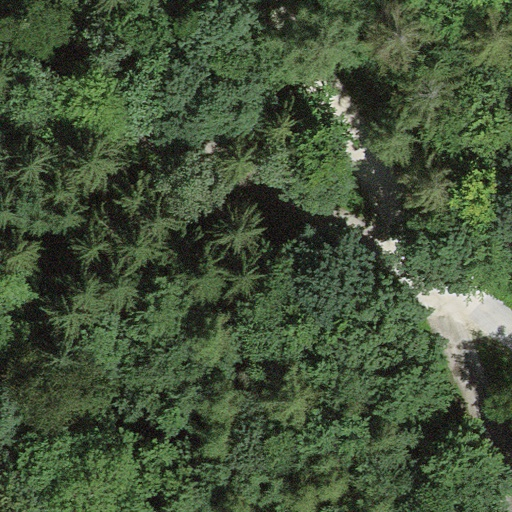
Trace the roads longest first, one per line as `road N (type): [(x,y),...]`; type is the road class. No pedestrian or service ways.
road 1 (track): [(0,111),(176,140),(431,279)]
road 2 (track): [(431,279),(277,0)]
road 3 (track): [(511,497),(431,279)]
